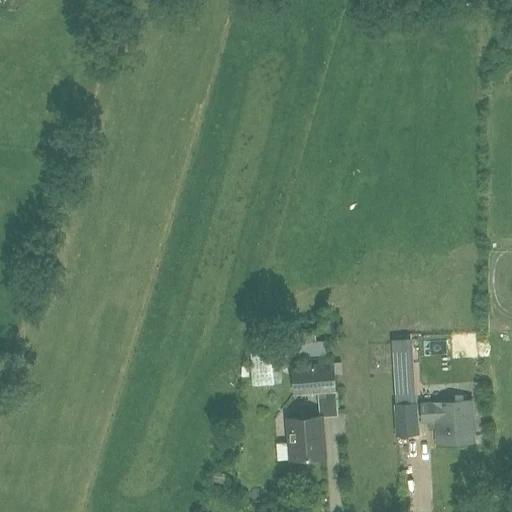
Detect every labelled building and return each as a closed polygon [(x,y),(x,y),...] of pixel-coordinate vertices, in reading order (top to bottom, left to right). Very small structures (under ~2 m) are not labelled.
[(300,357),(326,355),(325,340),(298,343),(300,357)] [(260,347),(263,391),(283,390),(281,346),(260,347)] [(293,395),(336,392),(335,374),(334,364),(334,363),(291,366),(293,395)] [(410,403),(408,376),(394,377),(396,404),(393,404),(396,436),(420,434),(417,402),(410,403)] [(345,394),(328,394),(328,416),(345,416),(345,394)] [(474,442),(472,400),(421,403),(422,421),(436,420),(438,444),(474,442)] [(278,460),(292,459),(324,456),(320,416),(289,418),(290,442),(277,443),(278,460)] [(213,474),(211,482),(225,485),(227,476),(213,474)]
